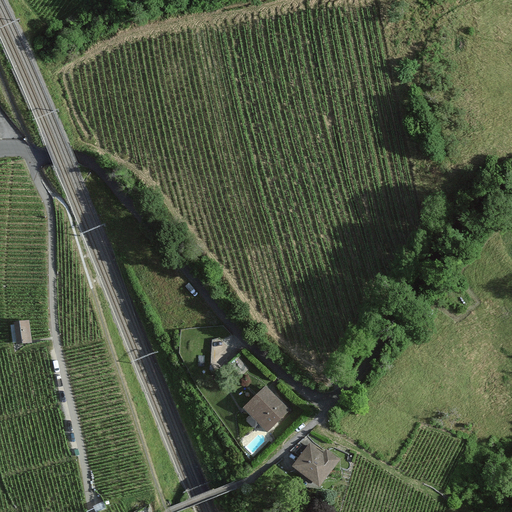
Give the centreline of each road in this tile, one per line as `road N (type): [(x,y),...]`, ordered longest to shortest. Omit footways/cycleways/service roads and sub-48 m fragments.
road 1 (residential): [(27,149),(76,154),(98,169),(232,323),(325,411)]
road 2 (unclassified): [(94,511),(57,343),(51,212),(27,149)]
road 3 (residential): [(325,411),(426,271),(496,198),(511,192)]
road 4 (residential): [(325,411),(258,470),(165,511)]
road 5 (track): [(450,499),(316,418)]
